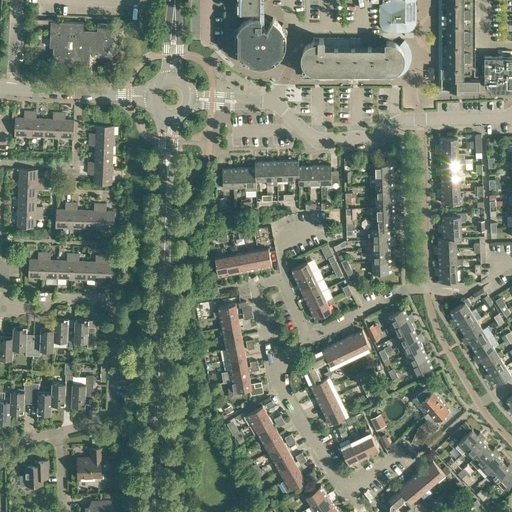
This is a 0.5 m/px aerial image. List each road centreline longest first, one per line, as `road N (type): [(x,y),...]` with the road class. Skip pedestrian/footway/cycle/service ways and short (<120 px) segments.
road 1 (tertiary): [(156,511),(169,115)]
road 2 (residential): [(60,432),(117,406),(107,298),(43,298),(27,310),(1,310),(0,265)]
road 3 (residential): [(511,116),(408,120),(373,139),(315,140),(274,103),(211,100)]
road 4 (residential): [(511,264),(474,288),(403,290),(307,338)]
road 5 (residential): [(279,374),(269,358),(259,286),(281,284),(307,338)]
road 6 (residential): [(279,374),(328,468),(349,491)]
